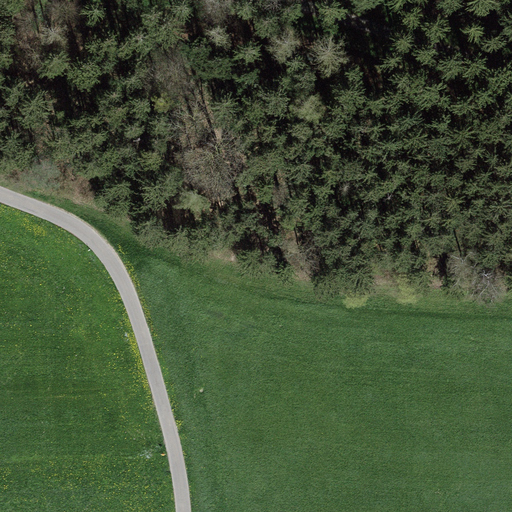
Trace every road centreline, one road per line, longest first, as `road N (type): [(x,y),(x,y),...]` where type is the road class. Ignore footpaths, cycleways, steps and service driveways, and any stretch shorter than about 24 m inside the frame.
road 1 (track): [(0,202),(78,227),(123,267),(169,357),(195,487),(191,511)]
road 2 (track): [(263,0),(511,69)]
